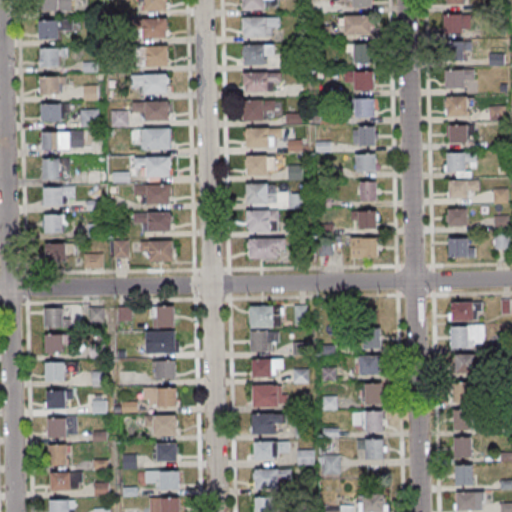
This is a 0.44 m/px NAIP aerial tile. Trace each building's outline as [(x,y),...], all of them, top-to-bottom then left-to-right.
[(71,0),(39,0),(40,11),(71,11),(71,0)] [(167,11),(167,0),(140,0),(140,11),(167,11)] [(266,0),(242,0),(243,9),(266,9),(266,0)] [(471,32),(471,14),(444,14),(444,32),(471,32)] [(279,27),(279,16),(243,16),(243,36),(271,35),(271,27),(279,27)] [(372,16),(343,16),(343,35),(372,35),(372,16)] [(167,18),(144,18),(144,37),(167,37),(167,18)] [(39,38),(60,38),(60,20),(39,20),(39,38)] [(72,21),(62,20),(61,27),(72,28),(72,21)] [(466,41),(446,41),(446,60),(466,60),(466,41)] [(274,44),(243,44),(243,64),(265,64),(265,55),(274,55),(274,44)] [(372,45),(353,45),(353,63),(372,63),(372,45)] [(169,66),(169,46),(139,46),(139,66),(169,66)] [(40,66),(60,66),(60,56),(67,56),(67,48),(40,48),(40,66)] [(445,89),(466,89),(466,70),(445,70),(445,89)] [(244,91),(271,91),(271,83),(280,83),(280,72),(244,72),(244,91)] [(375,90),(375,72),(345,72),(345,83),(353,83),(353,90),(375,90)] [(169,94),(169,75),(134,75),(134,94),(169,94)] [(62,76),(40,76),(40,94),(62,94),(62,76)] [(84,99),(97,99),(97,85),(84,85),(84,99)] [(447,97),(447,116),(470,116),(470,97),(447,97)] [(375,118),(375,99),(354,99),(354,118),(375,118)] [(264,121),(264,100),(243,100),(243,121),(264,121)] [(169,120),(169,102),(132,102),(132,120),(169,120)] [(40,122),(62,122),(62,111),(69,111),(69,103),(40,103),(40,122)] [(491,119),(504,119),(504,107),(491,107),(491,119)] [(82,110),(82,122),(98,122),(98,110),(82,110)] [(112,127),(128,127),(128,111),(112,111),(112,127)] [(469,142),(469,124),(447,125),(448,143),(469,142)] [(353,146),(375,146),(375,126),(353,126),(353,146)] [(171,149),(171,128),(142,128),(142,149),(171,149)] [(246,148),(273,148),(273,137),(282,137),(282,128),(246,128),(246,148)] [(84,150),(84,131),(41,131),(41,150),(84,150)] [(447,152),(447,173),(468,173),(468,170),(477,170),(477,152),(447,152)] [(376,154),(356,154),(356,172),(376,172),(376,154)] [(171,177),(171,156),(134,156),(134,168),(145,168),(145,177),(171,177)] [(246,156),(246,176),(274,176),(274,156),(246,156)] [(43,179),(60,179),(60,168),(70,168),(70,158),(43,158),(43,179)] [(479,179),(448,179),(448,198),(469,198),(469,189),(479,189),(479,179)] [(377,181),(361,181),(361,202),(377,202),(377,181)] [(276,204),(276,183),(247,183),(247,204),(276,204)] [(172,203),(172,184),(136,184),(136,203),(172,203)] [(65,205),(65,197),(75,197),(75,186),(43,186),(43,205),(65,205)] [(468,208),(447,208),(447,226),(468,226),(468,208)] [(247,210),(247,233),(279,233),(279,210),(247,210)] [(378,228),(378,210),(356,211),(356,228),(378,228)] [(172,211),(134,211),(134,223),(144,223),(144,231),(172,231),(172,211)] [(68,214),(45,214),(45,233),(68,233),(68,214)] [(379,237),(351,237),(351,258),(379,258),(379,237)] [(449,257),(474,257),(474,237),(449,237),(449,257)] [(129,240),(114,240),(114,257),(129,257),(129,240)] [(285,240),(249,240),(249,259),(279,259),(279,251),(285,251),(285,240)] [(150,260),(173,260),(173,241),(141,241),(141,251),(150,251),(150,260)] [(67,263),(67,254),(74,254),(74,243),(46,243),(46,263),(67,263)] [(104,268),(104,253),(84,253),(84,268),(104,268)] [(482,301),(450,301),(450,320),(475,320),(475,311),(482,311),(482,301)] [(295,324),(308,324),(308,304),(295,304),(295,324)] [(175,326),(175,305),(153,305),(153,326),(175,326)] [(251,327),(279,327),(279,305),(251,305),(251,327)] [(64,318),(64,307),(43,307),(43,327),(65,327),(65,324),(70,324),(70,318),(64,318)] [(90,321),(104,321),(104,307),(90,307),(90,321)] [(381,325),(360,325),(360,348),(381,348),(381,325)] [(485,325),(451,325),(451,347),(485,347),(485,325)] [(146,352),(176,352),(176,330),(146,330),(146,352)] [(279,341),(278,330),(250,331),(250,351),(270,351),(270,341),(279,341)] [(46,352),(64,352),(64,333),(46,333),(46,352)] [(480,355),(455,354),(455,381),(480,381),(480,355)] [(381,373),(381,355),(359,355),(359,373),(381,373)] [(252,358),(252,377),(276,377),(276,368),(285,368),(285,358),(252,358)] [(176,378),(176,360),(155,360),(155,378),(176,378)] [(65,380),(65,362),(45,362),(45,380),(65,380)] [(337,380),(337,368),(323,368),(323,380),(337,380)] [(293,382),(309,382),(309,369),(293,369),(293,382)] [(106,372),(93,372),(93,386),(106,386),(106,372)] [(383,403),(383,382),(363,382),(363,403),(383,403)] [(253,385),(253,406),(286,406),(286,385),(253,385)] [(454,386),(453,402),(473,402),(473,387),(454,386)] [(178,388),(144,388),(144,407),(178,407),(178,388)] [(46,408),(67,408),(67,399),(73,399),(73,390),(46,390),(46,408)] [(337,408),(337,397),(325,397),(325,408),(337,408)] [(473,429),(473,409),(453,409),(453,429),(473,429)] [(383,431),(383,411),(362,411),(362,431),(383,431)] [(252,433),(274,433),(274,423),(283,423),(283,413),(252,413),(252,433)] [(178,435),(178,415),(145,415),(145,426),(153,426),(153,435),(178,435)] [(78,417),(47,417),(47,437),(78,437),(78,417)] [(296,437),(307,437),(307,427),(296,427),(296,437)] [(477,437),(454,437),(454,457),(477,457),(477,437)] [(384,459),(384,439),(358,439),(358,448),(365,448),(365,459),(384,459)] [(254,441),(254,458),(279,458),(279,450),(288,450),(288,441),(254,441)] [(178,461),(178,442),(155,442),(155,461),(178,461)] [(68,465),(68,444),(49,444),(49,465),(68,465)] [(315,464),(315,449),(298,449),(298,464),(315,464)] [(340,474),(340,455),(320,455),(320,474),(340,474)] [(455,485),(474,485),(474,465),(455,465),(455,485)] [(254,489),(280,489),(280,478),(291,478),(291,468),(254,468),(254,489)] [(180,488),(180,470),(147,470),(147,479),(158,479),(158,488),(180,488)] [(82,471),(49,471),(49,490),(72,490),(72,481),(82,481),(82,471)] [(485,492),(457,492),(457,510),(485,510),(485,492)] [(384,511),(385,495),(359,495),(359,511),(384,511)] [(255,511),(277,511),(277,496),(255,496),(255,511)] [(180,511),(180,497),(150,497),(149,511),(180,511)] [(47,511),(74,511),(74,499),(48,499),(47,511)]
